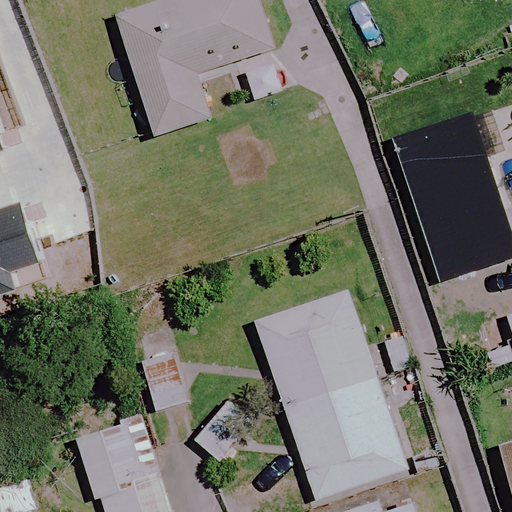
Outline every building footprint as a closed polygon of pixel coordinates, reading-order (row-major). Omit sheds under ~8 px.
[(276,52),(259,0),(179,0),(118,19),(156,139),(214,121),(199,76),(276,52)] [(79,207),(44,98),(0,111),(0,170),(20,164),(38,220),(79,207)] [(511,252),(511,196),(483,108),(402,134),(447,273),(511,252)] [(408,471),(348,294),(256,325),(316,502),(408,471)] [(168,511),(141,422),(78,441),(97,503),(102,502),(104,511),(168,511)] [(511,448),(503,451),(511,480),(511,448)] [(0,511),(37,511),(28,480),(0,488),(0,511)] [(420,511),(416,498),(370,511),(420,511)]
